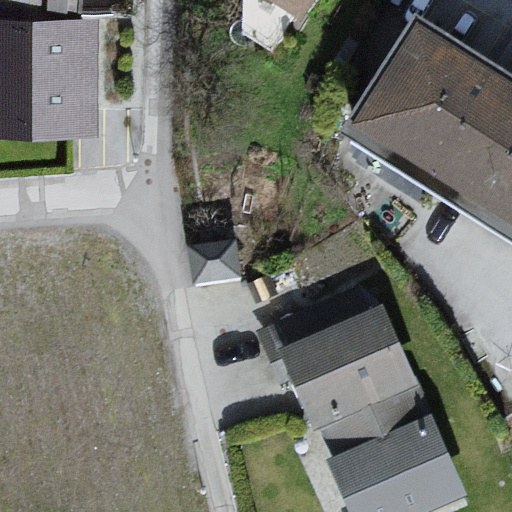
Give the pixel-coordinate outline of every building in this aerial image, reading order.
[(0,0),(0,131),(95,133),(95,13),(79,13),(78,0),(0,0)] [(275,57),(296,23),(259,0),(249,0),(231,30),(275,57)] [(259,0),(296,23),(305,29),(323,0),(259,0)] [(511,89),(430,37),(355,150),(511,244),(511,89)] [(240,249),(194,254),(199,289),(244,283),(240,249)] [(362,285),(260,332),(276,365),(284,361),(377,318),(362,285)] [(377,318),(284,361),(353,511),(446,511),(471,500),(385,315),(377,318)]
